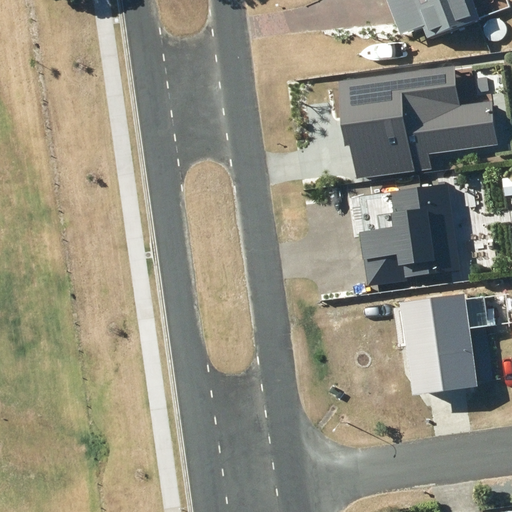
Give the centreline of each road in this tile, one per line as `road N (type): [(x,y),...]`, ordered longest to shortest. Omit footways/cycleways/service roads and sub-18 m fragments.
road 1 (residential): [(239,92),(301,464)]
road 2 (residential): [(228,470),(161,100)]
road 3 (residential): [(511,442),(301,464)]
